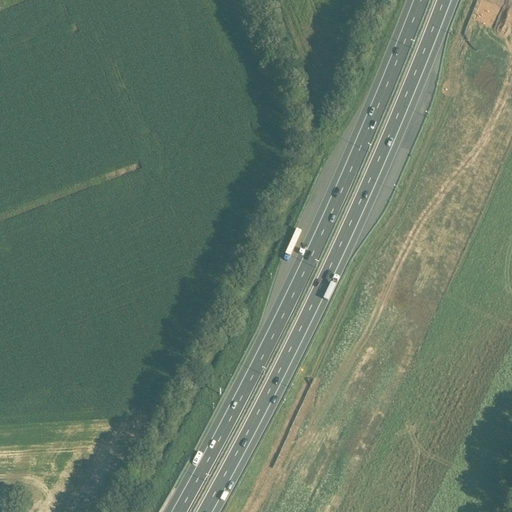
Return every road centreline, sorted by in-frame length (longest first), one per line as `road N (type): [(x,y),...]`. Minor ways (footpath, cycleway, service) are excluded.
road 1 (motorway): [(417,0),(319,232),(175,511)]
road 2 (motorway): [(208,511),(341,248),(447,0)]
road 3 (track): [(474,0),(454,86),(249,511)]
